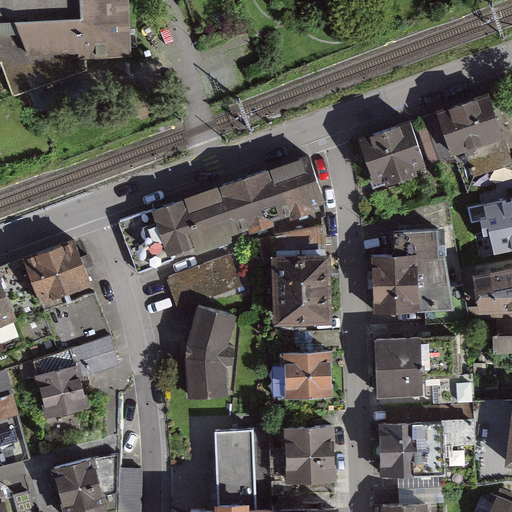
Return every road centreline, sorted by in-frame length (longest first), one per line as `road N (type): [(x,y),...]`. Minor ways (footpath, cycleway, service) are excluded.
road 1 (residential): [(361,511),(349,225),(332,120)]
road 2 (residential): [(150,511),(143,335),(95,205)]
road 3 (residential): [(332,120),(95,205)]
road 4 (residential): [(511,54),(332,120)]
